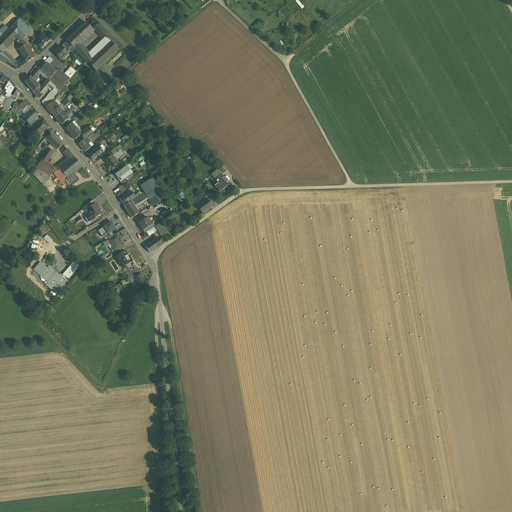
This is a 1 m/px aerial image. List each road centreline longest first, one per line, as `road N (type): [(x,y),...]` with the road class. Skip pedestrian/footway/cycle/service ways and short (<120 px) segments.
road 1 (track): [(0,279),(101,387),(155,275)]
road 2 (track): [(148,258),(181,511)]
road 3 (unclassified): [(352,186),(284,62),(217,0)]
road 4 (unclassified): [(148,258),(243,191),(352,186)]
road 5 (residential): [(16,78),(112,197),(148,258)]
road 6 (track): [(159,302),(169,322),(197,511)]
road 7 (track): [(163,511),(160,310)]
road 8 (unclassified): [(352,186),(511,181)]
